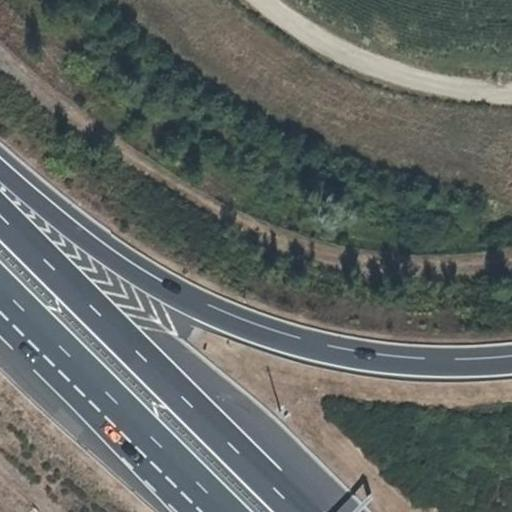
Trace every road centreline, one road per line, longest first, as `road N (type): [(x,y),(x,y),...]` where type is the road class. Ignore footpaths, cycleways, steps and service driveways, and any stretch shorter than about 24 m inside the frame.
road 1 (track): [(0,60),(142,168),(262,239),(329,260),(439,271),(511,262)]
road 2 (motorway): [(511,365),(368,360),(222,320),(125,268),(0,170)]
road 3 (motorway): [(301,511),(0,215)]
road 4 (motorway): [(0,296),(214,511)]
road 5 (track): [(511,92),(412,80),(305,32),(261,0)]
